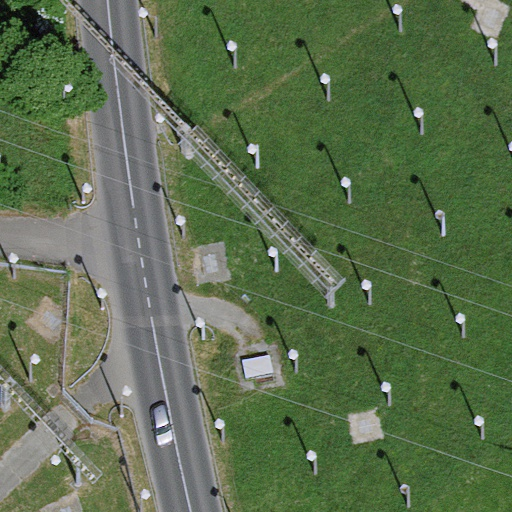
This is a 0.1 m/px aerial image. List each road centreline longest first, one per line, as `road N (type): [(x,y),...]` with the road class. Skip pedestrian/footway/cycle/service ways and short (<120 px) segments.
road 1 (secondary): [(192,511),(140,240)]
road 2 (secondary): [(140,240),(109,0)]
road 3 (unclassified): [(0,238),(140,240)]
